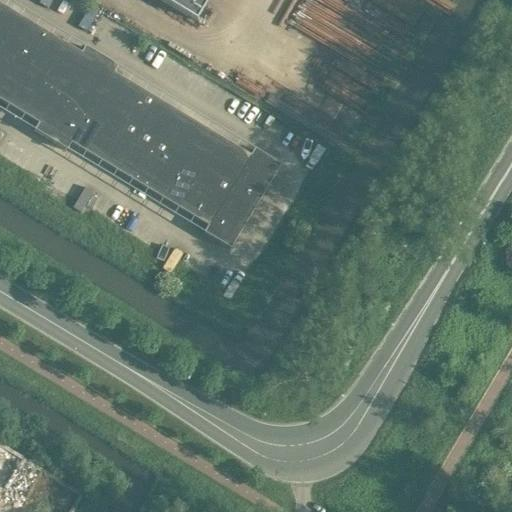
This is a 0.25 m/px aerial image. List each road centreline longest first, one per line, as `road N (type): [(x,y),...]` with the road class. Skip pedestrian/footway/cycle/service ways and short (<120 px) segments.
road 1 (tertiary): [(0,290),(264,449),(326,448),(348,434),(511,163)]
road 2 (unknown): [(0,112),(219,249),(240,249),(251,239),(287,185),(285,157),(274,143),(35,0)]
